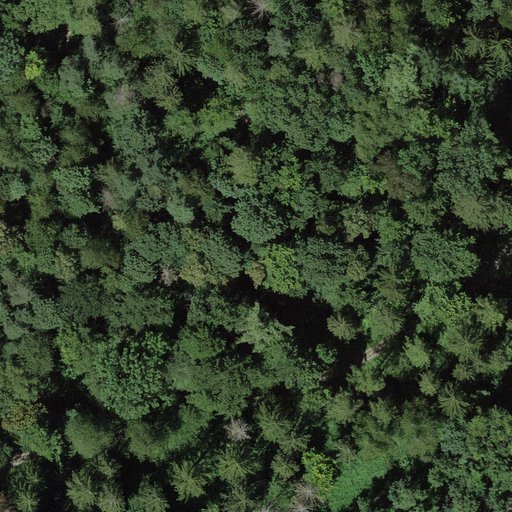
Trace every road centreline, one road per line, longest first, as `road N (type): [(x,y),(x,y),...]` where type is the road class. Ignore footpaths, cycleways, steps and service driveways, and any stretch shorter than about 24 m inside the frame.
road 1 (track): [(511,240),(433,314),(317,386),(0,459)]
road 2 (track): [(225,0),(209,59),(217,90),(272,124),(331,112),(431,33),(511,17)]
